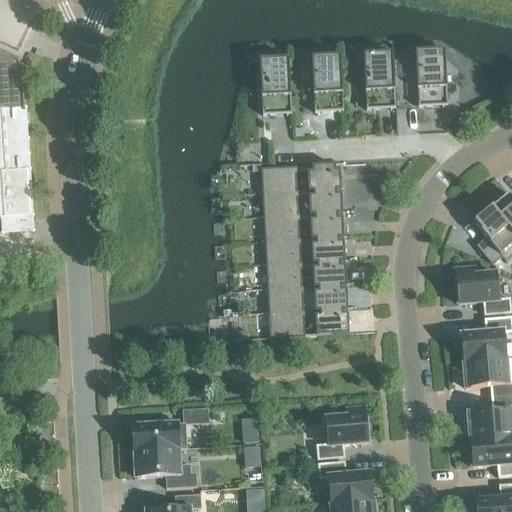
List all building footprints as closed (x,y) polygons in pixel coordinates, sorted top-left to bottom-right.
[(0,218),(0,219),(1,236),(33,233),(25,110),(23,110),(21,74),(21,72),(20,70),(19,68),(19,66),(18,65),(17,63),(14,60),(12,59),(9,57),(0,52),(0,218)] [(443,52),(415,54),(418,110),(446,108),(443,52)] [(394,111),(391,55),(363,56),(366,112),(394,111)] [(342,114),(339,58),(311,59),(314,115),(342,114)] [(291,116),(288,60),(259,62),(262,118),(291,116)] [(342,167),(260,171),(261,195),(258,196),(343,192),(343,191),(340,191),(339,169),(342,169),(342,167)] [(258,197),(261,197),(262,219),(259,220),(344,216),(344,215),(341,215),(340,193),(343,193),(343,192),(258,196),(258,197)] [(511,200),(508,196),(491,210),(511,235),(511,200)] [(511,246),(511,235),(491,210),(473,224),(481,234),(480,234),(485,241),(466,256),(491,268),(501,260),(499,257),(511,246)] [(259,220),(259,221),(263,221),(264,243),(261,244),(345,240),(345,239),(342,239),(341,217),(344,217),(344,216),(259,220)] [(261,245),(264,245),(265,267),(262,267),(262,268),(347,264),(347,263),(344,263),(342,241),(345,241),(345,240),(261,244),(261,245)] [(262,269),(265,269),(266,291),(263,291),(263,292),(348,288),(348,287),(345,287),(344,265),(347,265),(347,264),(262,268),(262,269)] [(473,278),(472,271),(455,272),(458,307),(483,305),(484,318),(510,316),(508,302),(498,303),(495,276),(473,278)] [(263,293),(267,293),(268,315),(265,315),(265,316),(349,312),(349,311),(346,311),(345,289),(348,289),(348,288),(263,292),(263,293)] [(348,337),(346,313),(349,313),(349,312),(265,316),(265,317),(268,317),(269,341),(304,339),(330,338),(348,337)] [(460,337),(462,364),(505,361),(503,335),(511,334),(510,320),(484,322),(485,335),(460,337)] [(490,389),(491,401),(511,399),(511,385),(507,386),(504,362),(505,362),(505,361),(462,364),(465,391),(490,389)] [(467,416),(469,443),(511,439),(511,438),(511,439),(509,414),(511,413),(511,399),(491,401),(492,414),(467,416)] [(346,412),(347,419),(324,421),(327,448),(316,448),(317,462),(343,460),(342,448),(367,446),(364,410),(346,412)] [(132,455),(135,455),(176,452),(186,452),(185,428),(208,426),(207,412),(182,413),(182,426),(155,428),(155,427),(155,428),(150,428),(150,427),(150,428),(131,429),(132,455)] [(256,420),(240,422),(242,446),(258,445),(256,420)] [(511,441),(511,439),(469,443),(472,470),(497,468),(498,480),(511,479),(511,441)] [(132,455),(134,481),(155,480),(155,481),(155,480),(160,480),(165,480),(166,491),(195,490),(195,477),(190,477),(189,468),(177,468),(176,452),(135,455),(132,455)] [(327,481),(329,506),(372,502),(370,475),(344,478),(343,465),(317,467),(319,481),(327,481)] [(474,503),(475,511),(511,511),(511,487),(498,488),(499,501),(474,503)] [(187,511),(188,511),(200,511),(199,498),(174,499),(175,511),(158,511),(187,511)] [(372,511),(372,502),(329,506),(329,507),(330,507),(330,511),(372,511)]
